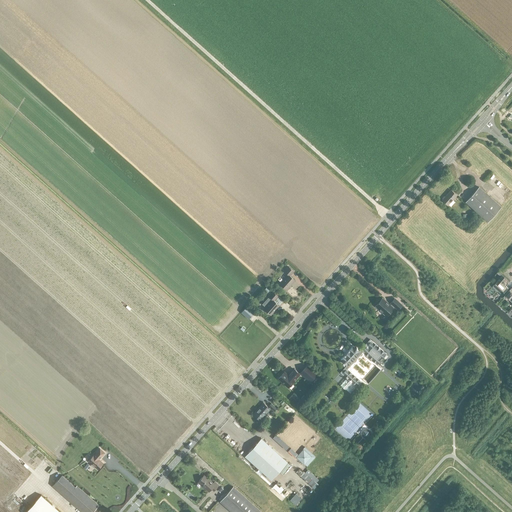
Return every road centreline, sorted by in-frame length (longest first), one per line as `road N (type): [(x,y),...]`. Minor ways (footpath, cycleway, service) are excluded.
road 1 (tertiary): [(130,511),(482,121)]
road 2 (unknown): [(375,237),(387,252),(379,264),(471,349),(424,416),(444,445),(511,498)]
road 3 (track): [(392,219),(147,0)]
